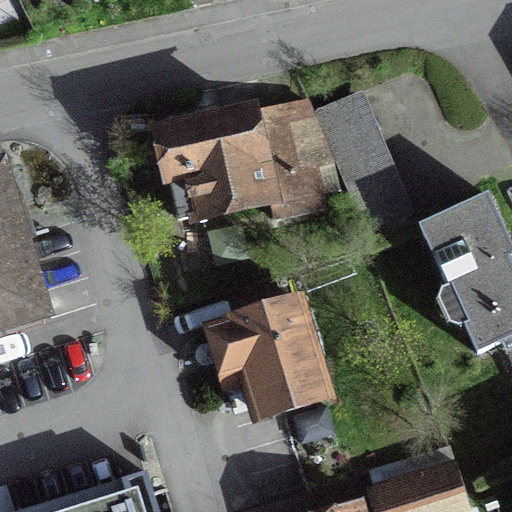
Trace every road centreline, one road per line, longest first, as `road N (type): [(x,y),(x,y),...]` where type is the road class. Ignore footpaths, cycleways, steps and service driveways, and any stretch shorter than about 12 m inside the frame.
road 1 (residential): [(0,100),(266,44)]
road 2 (residential): [(266,44),(450,4)]
road 3 (residential): [(450,4),(511,129)]
